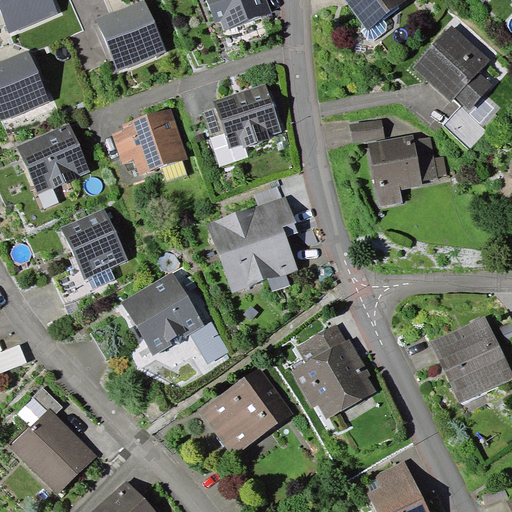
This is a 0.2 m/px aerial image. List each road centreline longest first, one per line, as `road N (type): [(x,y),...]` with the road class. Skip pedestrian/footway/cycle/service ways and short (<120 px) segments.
road 1 (residential): [(360,296),(315,163),(298,0)]
road 2 (residential): [(199,511),(0,286)]
road 3 (residential): [(463,511),(360,296)]
road 4 (residential): [(511,282),(429,282),(360,296)]
